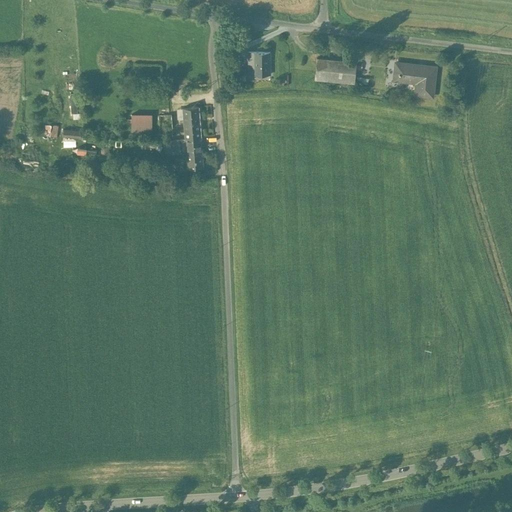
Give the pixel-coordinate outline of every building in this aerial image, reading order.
[(270,72),(270,51),(249,51),(249,72),(270,72)] [(357,61),(317,57),(315,78),(355,82),(357,61)] [(130,61),(120,70),(125,76),(136,67),(130,61)] [(436,67),(396,62),(394,80),(416,82),(415,94),(433,96),(436,67)] [(168,106),(157,107),(158,115),(169,114),(168,106)] [(199,106),(183,108),(185,138),(201,136),(199,106)] [(151,135),(151,113),(131,113),(131,135),(151,135)] [(169,114),(158,115),(160,134),(167,134),(167,137),(173,137),(171,114),(169,114)] [(81,130),(63,128),(62,134),(76,136),(80,136),(81,130)] [(201,136),(185,138),(187,152),(202,151),(201,136)] [(158,141),(149,141),(149,149),(161,150),(161,146),(158,146),(158,141)] [(174,142),(164,142),(164,147),(168,147),(168,153),(174,153),(174,142)] [(202,151),(187,152),(188,167),(204,166),(202,151)]
